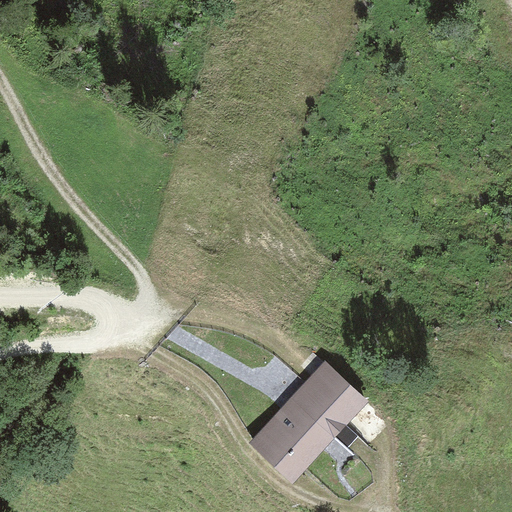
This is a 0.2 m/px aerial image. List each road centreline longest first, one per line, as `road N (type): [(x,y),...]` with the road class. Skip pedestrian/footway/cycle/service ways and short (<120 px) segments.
road 1 (track): [(110,331),(202,385),(281,481),(331,506),(365,511)]
road 2 (track): [(0,80),(61,184),(141,273),(145,303),(113,320)]
road 3 (track): [(0,351),(101,337),(113,320),(102,304),(0,298)]
road 4 (track): [(145,303),(261,334),(309,371)]
